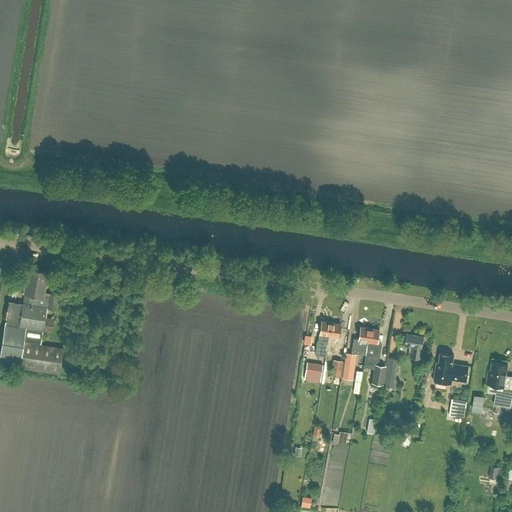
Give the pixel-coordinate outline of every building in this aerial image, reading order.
[(61,294),(44,292),(47,270),(27,267),(24,293),(26,293),(31,294),(30,304),(26,303),(23,303),(19,326),(4,324),(0,351),(0,364),(59,373),(63,347),(40,344),(43,328),(50,329),(51,319),(44,318),(46,306),(46,305),(59,307),(61,294)] [(26,293),(24,293),(22,303),(26,303),(30,304),(31,294),(26,293)] [(317,344),(315,353),(325,355),(331,322),(321,320),(318,344),(317,344)] [(338,338),(340,323),(331,322),(325,355),(326,355),(326,349),(334,350),(335,343),(335,342),(336,338),(338,338)] [(354,338),(351,351),(363,353),(365,353),(370,328),(360,326),(358,338),(354,338)] [(377,342),(379,329),(370,328),(365,353),(363,353),(361,365),(373,367),(371,380),(382,382),(385,365),(377,364),(378,362),(381,343),(377,342)] [(307,332),(307,342),(315,342),(315,332),(307,332)] [(423,349),(421,348),(423,336),(406,333),(404,346),(412,347),(412,350),(409,350),(408,356),(421,358),(423,349)] [(345,352),(341,376),(351,378),(355,354),(345,352)] [(467,381),(469,366),(469,365),(453,363),(454,355),(439,352),(438,362),(436,362),(433,380),(451,383),(452,379),(467,381)] [(394,386),(398,358),(387,356),(383,385),(394,386)] [(342,360),(333,359),(330,375),(340,376),(342,360)] [(321,376),(323,363),(306,361),(305,372),(304,379),(320,382),(321,376)] [(508,364),(492,361),(491,370),(489,369),(487,383),(500,385),(498,401),(506,403),(506,405),(511,406),(511,404),(511,386),(505,385),(508,364)] [(473,408),(481,410),(483,398),(475,396),(473,408)] [(452,398),(449,414),(466,417),(468,401),(452,398)] [(411,423),(413,411),(405,410),(403,422),(411,423)] [(319,436),(321,426),(313,425),(312,435),(319,436)] [(339,433),(338,441),(345,442),(347,434),(339,433)] [(490,477),(499,479),(501,468),(491,466),(490,477)] [(303,503),(313,504),(314,495),(304,494),(303,503)]
